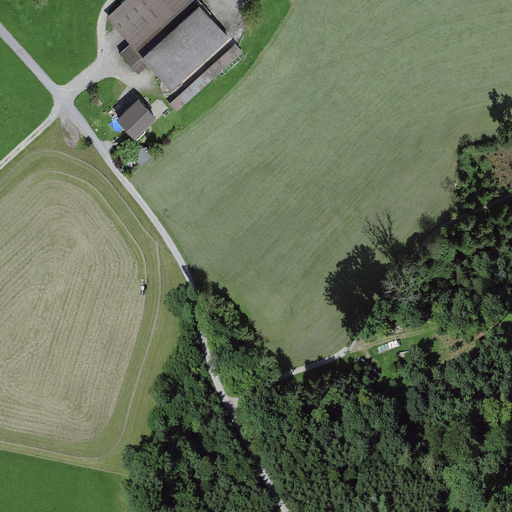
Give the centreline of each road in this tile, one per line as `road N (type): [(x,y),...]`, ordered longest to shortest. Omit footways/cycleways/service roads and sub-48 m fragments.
road 1 (track): [(284,511),(216,381),(193,285),(66,100)]
road 2 (track): [(511,200),(393,277),(351,345),(279,377),(229,412)]
road 3 (track): [(351,345),(511,318)]
